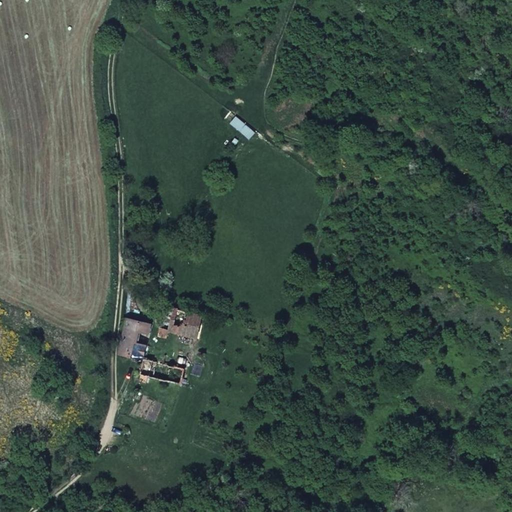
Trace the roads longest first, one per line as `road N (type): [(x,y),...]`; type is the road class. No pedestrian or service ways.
road 1 (track): [(130,0),(111,71),(124,215),(104,430),(24,511)]
road 2 (track): [(511,240),(398,157),(362,143),(313,141),(278,125),(265,90)]
road 3 (track): [(384,511),(419,448),(511,486)]
